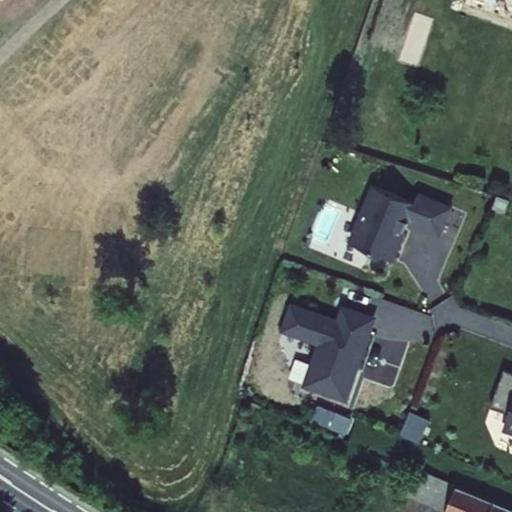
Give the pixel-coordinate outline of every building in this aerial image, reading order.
[(421,196),(381,178),(356,235),(397,253),(414,215),(446,229),(458,202),(425,187),(421,196)] [(314,303),(297,297),(288,324),(327,338),(321,356),(318,355),(310,379),(352,394),(360,370),(358,370),(362,358),(364,359),(375,329),(371,328),(377,310),(349,300),(343,317),(313,307),(314,303)] [(511,368),(503,365),(489,403),(507,410),(501,423),(511,427),(511,368)] [(260,427),(231,495),(271,511),(331,511),(352,466),(260,427)] [(426,489),(415,511),(475,511),(476,511),(426,489)]
